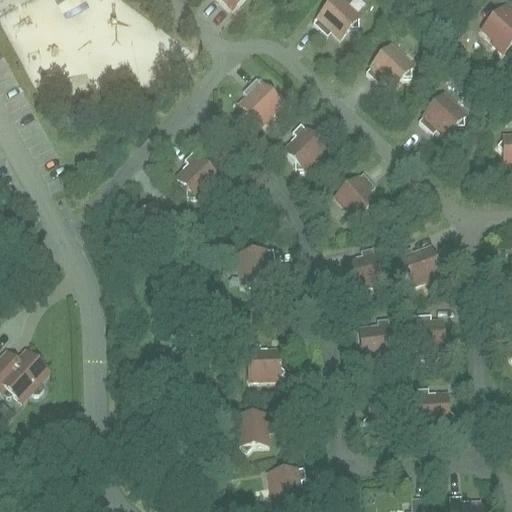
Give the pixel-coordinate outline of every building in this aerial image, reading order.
[(70,18),(93,8),(89,0),(83,0),(65,8),(70,18)] [(216,0),(231,13),(243,0),(216,0)] [(340,43),(359,21),(337,1),(313,28),(322,36),(325,33),(328,33),(340,43)] [(511,13),(506,8),(481,35),(493,46),(491,48),(501,57),(511,45),(511,13)] [(377,82),(381,82),(392,92),(403,81),(411,81),(411,72),(412,71),(390,50),(365,77),(374,85),(377,82)] [(247,92),(250,95),(250,99),(239,110),(250,120),(250,129),(258,129),(260,131),(281,109),(256,83),(247,92)] [(430,131),(434,131),(445,141),(455,130),(463,130),(464,130),(463,121),(465,120),(443,99),(418,126),(427,134),(430,131)] [(295,174),(303,174),(305,176),(326,154),(300,129),(292,137),(295,140),(295,144),(284,155),(295,166),(295,174)] [(504,170),(511,170),(511,141),(503,141),(503,143),(497,150),(503,155),(504,170)] [(187,168),(187,172),(176,183),(186,194),(186,202),(195,202),(196,204),(218,183),(192,157),(184,165),(187,168)] [(363,178),(335,202),(354,224),(356,223),(364,224),(365,223),(365,215),(377,206),(367,194),(367,190),(370,187),(363,178)] [(152,249),(179,225),(171,216),(168,219),(165,220),(155,208),(143,218),(135,217),(134,225),(132,227),(152,249)] [(443,270),(443,269),(435,266),(430,252),(415,258),(412,256),(410,252),(399,256),(412,290),(440,279),(439,277),(443,270)] [(351,293),(352,295),(381,288),(372,253),(360,255),(361,260),(360,263),(345,267),(348,281),(344,288),(344,289),(351,293)] [(244,289),(251,294),(256,287),(270,284),(268,270),(270,267),(274,266),(273,254),(237,260),(242,290),(244,289)] [(164,295),(161,303),(169,306),(169,308),(184,303),(187,304),(189,308),(200,304),(186,270),(158,281),(164,295)] [(449,347),(449,346),(443,341),(442,326),(426,327),(423,324),(423,320),(411,321),(414,357),(444,355),(443,353),(449,347)] [(356,356),(363,361),(363,363),(393,359),(388,323),(376,325),(377,329),(374,332),(359,334),(361,349),(356,355),(356,356)] [(260,353),(260,349),(248,349),(249,385),(279,384),(279,382),(284,376),(278,370),(278,355),(263,356),(260,353)] [(184,357),(173,352),(156,384),(183,398),(184,396),(192,393),(190,385),(197,372),(183,365),(182,361),(184,357)] [(21,407),(31,396),(34,399),(38,399),(44,393),(43,389),(40,386),(48,377),(26,357),(15,369),(10,369),(3,362),(0,364),(0,396),(6,402),(15,401),(21,407)] [(453,420),(447,414),(446,399),(431,400),(428,398),(428,393),(416,394),(418,430),(448,428),(448,426),(453,420)] [(367,404),(368,419),(363,425),(363,426),(369,431),(369,433),(399,431),(397,395),(385,396),(385,400),(383,403),(367,404)] [(252,450),(267,449),(267,434),(269,432),(288,431),(287,418),(237,421),(238,451),(240,450),(246,456),(247,456),(252,450)] [(280,511),(282,511),(286,506),(301,503),(299,488),(301,485),(305,484),(303,473),(267,479),(272,508),(275,508),(280,511)] [(479,511),(479,507),(463,508),(461,506),(460,501),(448,502),(448,511),(479,511)] [(423,511),(423,503),(410,503),(410,511),(423,511)]
